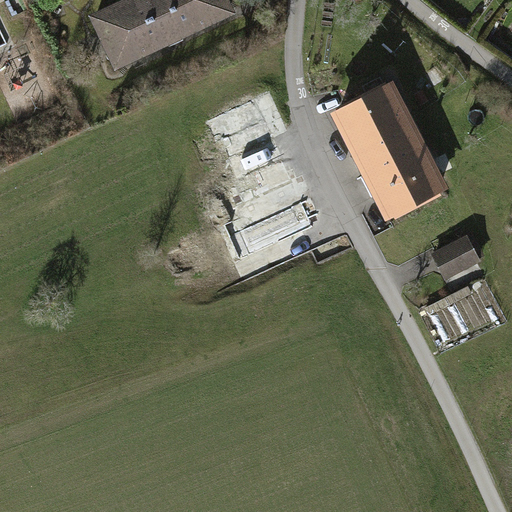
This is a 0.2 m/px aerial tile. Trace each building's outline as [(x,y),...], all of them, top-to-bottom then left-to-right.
[(223,0),(131,0),(96,17),(118,63),(228,10),(223,0)] [(388,86),(339,111),(372,177),(366,180),(370,186),(375,183),(391,213),(440,188),(428,163),(433,160),(430,153),(424,156),(394,98),(401,95),(397,87),(390,90),(388,86)] [(232,279),(325,245),(271,98),(206,122),(226,177),(198,187),(232,279)] [(466,238),(436,254),(443,268),(454,263),(458,269),(477,259),(466,238)] [(191,246),(170,255),(177,273),(198,265),(191,246)]
